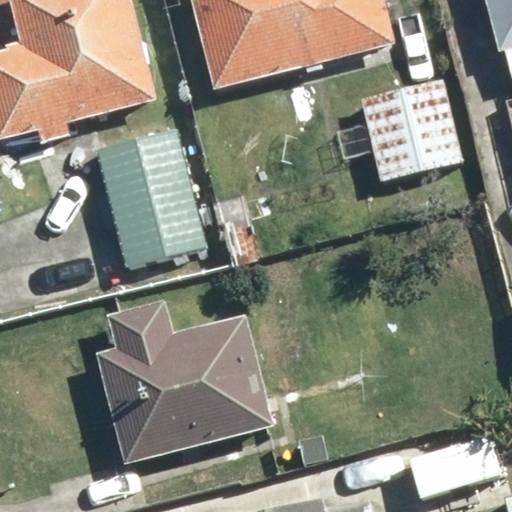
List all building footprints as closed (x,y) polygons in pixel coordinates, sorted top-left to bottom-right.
[(121,0),(0,0),(0,12),(11,58),(0,60),(0,148),(32,141),(35,151),(60,145),(57,133),(148,111),(121,0)] [(377,0),(178,0),(207,106),(393,57),(377,0)] [(511,0),(474,0),(492,65),(511,59),(511,0)] [(444,87),(354,113),(378,197),(468,171),(444,87)] [(173,140),(93,160),(123,279),(203,259),(173,140)] [(100,328),(107,361),(86,366),(114,479),(266,442),(238,329),(166,347),(158,314),(100,328)] [(485,445),(428,462),(439,498),(496,481),(485,445)]
